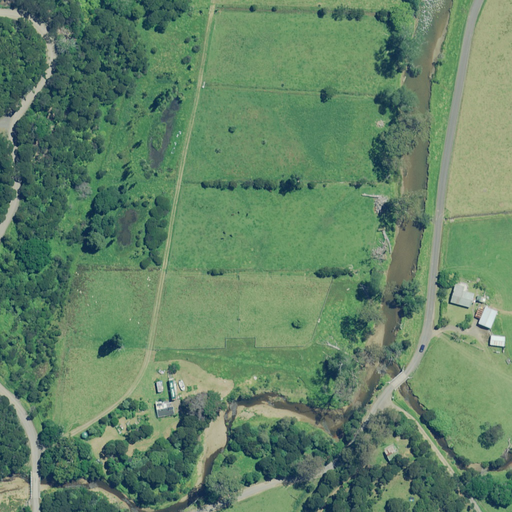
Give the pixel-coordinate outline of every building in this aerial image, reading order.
[(463,286),(454,284),(449,303),(469,308),(473,294),(462,291),(463,286)] [(496,312),(484,307),(478,324),(490,329),(496,312)] [(504,337),(490,335),(489,345),(503,346),(504,337)] [(171,403),(151,407),(153,415),(174,411),(175,413),(185,411),(182,397),(170,400),(171,403)] [(400,454),(396,445),(383,450),(388,460),(400,454)]
